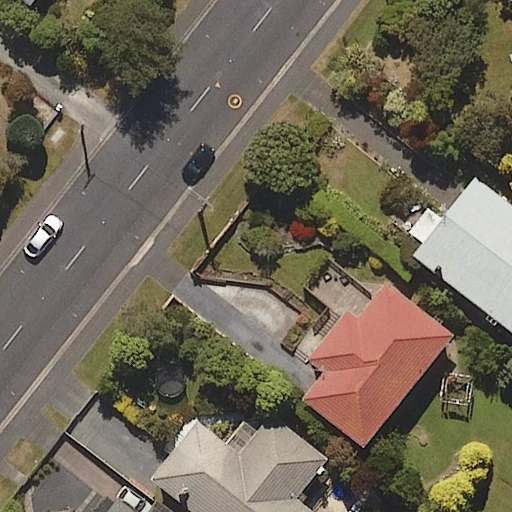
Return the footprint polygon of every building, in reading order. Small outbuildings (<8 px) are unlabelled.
[(511,206),(471,174),(438,217),(424,206),(406,230),(419,241),(411,252),(511,330),(511,206)] [(448,333),(373,272),(305,356),(318,367),(297,392),(358,443),(448,333)] [(225,440),(195,415),(148,474),(195,511),(312,511),(292,495),(322,456),(255,402),(225,440)] [(364,479),(340,508),(345,511),(385,511),(393,503),(364,479)] [(137,511),(116,496),(103,511),(137,511)]
